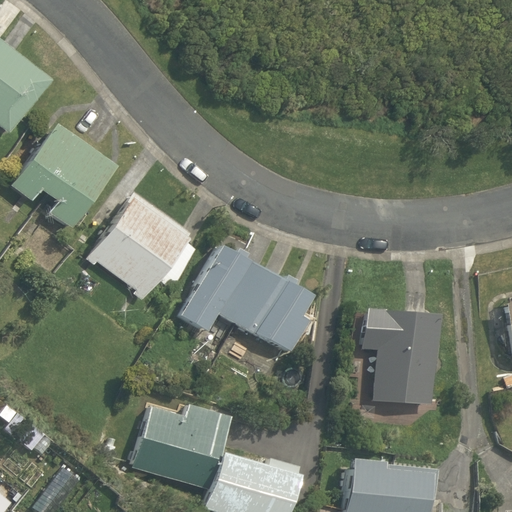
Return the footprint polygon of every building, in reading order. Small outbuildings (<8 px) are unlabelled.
[(50,80),(0,41),(0,128),(7,134),(50,80)] [(69,229),(114,166),(54,123),(8,186),(31,202),(39,190),(55,201),(47,213),(69,229)] [(140,301),(190,232),(133,192),(83,260),(91,266),(94,262),(133,290),(131,294),(140,301)] [(234,252),(218,244),(178,315),(207,331),(216,314),(287,353),(306,320),(298,315),(310,295),(293,286),(297,280),(285,274),(282,280),(244,259),(247,253),(236,247),(234,252)] [(511,301),(503,303),(510,342),(511,342),(511,301)] [(361,348),(374,349),(370,401),(430,406),(438,314),(364,308),(361,348)] [(202,509),(213,511),(285,511),(298,474),(296,473),(298,466),(267,458),(265,465),(220,452),(230,416),(186,404),(183,416),(149,406),(130,468),(207,491),(202,509)] [(383,462),(350,458),(344,511),(426,511),(428,503),(433,503),(437,469),(386,464),(385,469),(383,469),(383,462)] [(470,511),(472,459),(446,458),(444,511),(470,511)]
